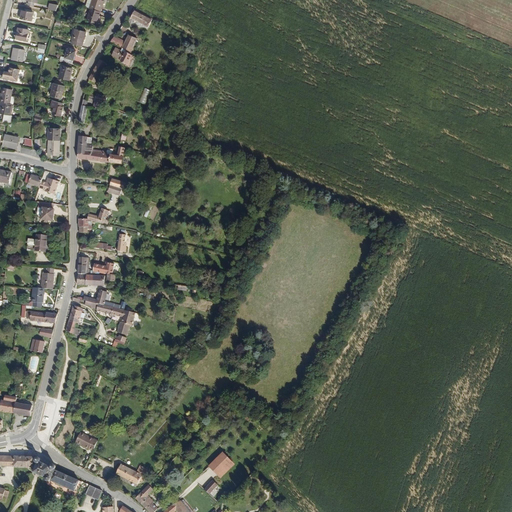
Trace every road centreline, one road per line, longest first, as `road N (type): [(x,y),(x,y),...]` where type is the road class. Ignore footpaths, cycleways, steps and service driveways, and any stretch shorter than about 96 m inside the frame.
road 1 (secondary): [(26,438),(75,267),(74,173)]
road 2 (secondary): [(74,173),(83,82),(132,0)]
road 3 (tertiary): [(26,438),(141,511)]
